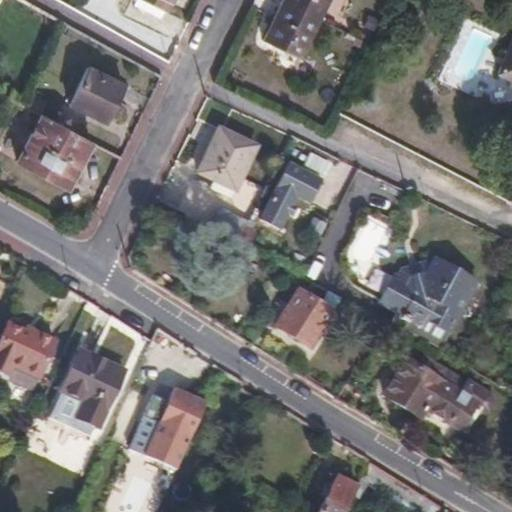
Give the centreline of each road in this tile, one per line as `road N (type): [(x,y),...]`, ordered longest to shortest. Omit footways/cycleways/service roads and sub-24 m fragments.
road 1 (residential): [(492,511),(97,265)]
road 2 (residential): [(511,232),(188,81)]
road 3 (residential): [(97,265),(188,81)]
road 4 (residential): [(188,81),(37,0)]
